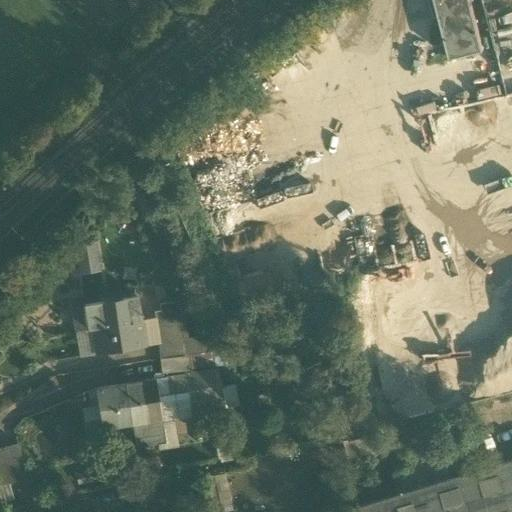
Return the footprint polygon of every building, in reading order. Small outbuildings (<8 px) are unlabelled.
[(471,0),(430,0),(433,10),(434,10),(436,18),(441,17),(451,60),(484,52),(471,0)] [(95,241),(73,245),(79,275),(101,271),(95,241)] [(88,330),(93,329),(141,321),(140,314),(137,297),(122,299),(123,302),(103,305),(103,302),(84,305),(88,330)] [(155,312),(156,327),(180,325),(178,302),(160,305),(161,312),(155,312)] [(180,325),(181,329),(188,329),(185,302),(178,302),(180,325)] [(88,330),(84,305),(74,307),(78,331),(88,330)] [(156,327),(155,312),(140,314),(141,321),(145,346),(158,344),(156,327)] [(145,346),(141,321),(93,329),(97,354),(145,346)] [(181,329),(180,325),(156,327),(158,344),(182,340),(181,329)] [(88,330),(78,331),(76,332),(79,357),(97,354),(93,329),(88,330)] [(189,338),(188,329),(181,329),(182,340),(183,356),(209,351),(203,335),(189,338)] [(159,359),(160,359),(183,356),(182,340),(158,344),(159,359)] [(183,356),(160,359),(161,373),(230,364),(229,350),(183,356)] [(185,373),(185,380),(186,391),(194,390),(221,385),(218,368),(185,373)] [(153,371),(123,376),(129,415),(132,415),(134,429),(140,428),(141,436),(157,433),(156,425),(162,424),(162,422),(157,395),(154,379),(153,371)] [(102,420),(129,415),(123,376),(96,381),(98,396),(102,420)] [(157,395),(169,394),(168,392),(167,382),(167,377),(154,379),(157,395)] [(167,382),(168,392),(186,391),(185,380),(167,382)] [(98,396),(96,381),(89,382),(91,397),(98,396)] [(194,390),(198,413),(225,409),(221,388),(221,385),(194,390)] [(221,388),(225,409),(239,406),(236,385),(221,388)] [(157,395),(162,422),(174,420),(192,418),(191,414),(198,413),(194,390),(186,391),(169,394),(157,395)] [(98,396),(91,397),(83,398),(86,423),(102,420),(98,396)] [(165,444),(158,445),(159,451),(179,447),(174,420),(162,422),(162,424),(165,444)] [(140,428),(134,429),(138,448),(158,445),(165,444),(162,424),(156,425),(157,433),(141,436),(140,428)] [(230,438),(214,441),(219,464),(235,460),(230,438)] [(0,448),(0,486),(27,478),(17,443),(0,448)] [(159,457),(147,458),(149,473),(161,472),(159,457)] [(511,511),(511,458),(483,467),(417,487),(347,508),(348,511),(511,511)]
